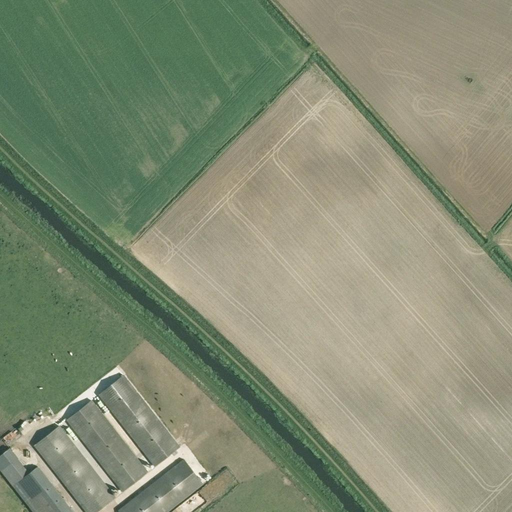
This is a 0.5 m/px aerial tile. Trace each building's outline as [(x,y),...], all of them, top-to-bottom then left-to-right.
[(154,466),(180,446),(124,374),(98,394),(154,466)] [(122,492),(148,471),(92,400),(66,420),(122,492)] [(85,511),(96,511),(115,497),(59,425),(33,445),(85,511)] [(73,511),(58,493),(37,466),(27,474),(15,459),(8,449),(0,455),(0,470),(0,471),(32,511),(73,511)] [(118,511),(167,511),(203,484),(183,459),(117,510),(118,511)] [(230,484),(237,478),(231,471),(224,477),(230,484)] [(177,511),(191,511),(193,510),(186,503),(177,511)]
